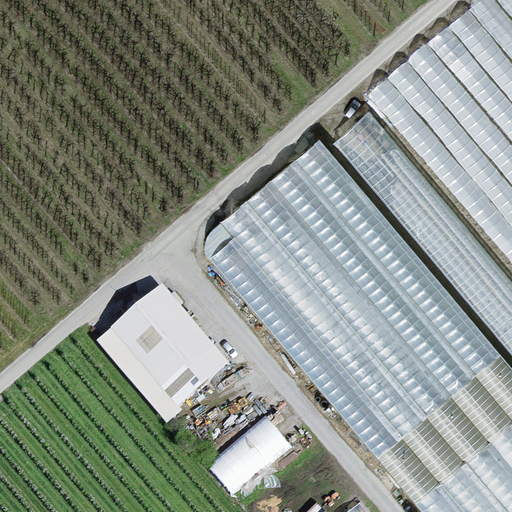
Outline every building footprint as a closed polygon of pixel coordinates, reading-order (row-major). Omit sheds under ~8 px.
[(511,0),(474,0),(372,83),(511,254),(511,0)] [(511,291),(369,112),(339,135),(446,270),(451,266),(465,284),(478,273),(486,283),(474,292),(481,300),(484,298),(511,332),(511,291)] [(424,511),(511,511),(511,360),(327,131),(200,233),(424,511)] [(234,370),(162,285),(95,342),(167,426),(234,370)] [(234,493),(292,440),(266,412),(208,464),(234,493)] [(345,511),(377,511),(365,496),(345,511)]
